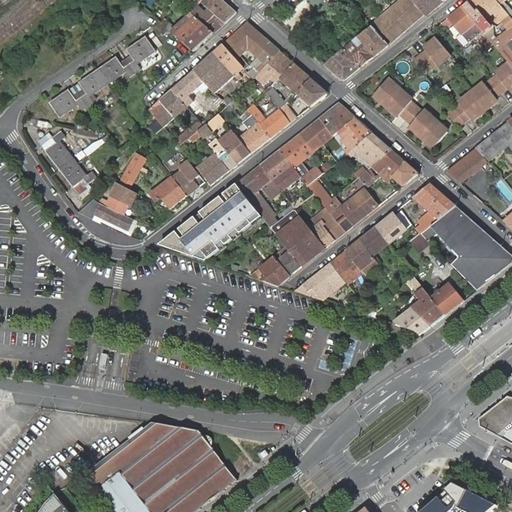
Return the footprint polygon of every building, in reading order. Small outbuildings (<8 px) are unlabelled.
[(203,0),(199,5),(192,14),(214,34),(237,13),(222,0),(203,0)] [(410,28),(425,15),(412,0),(400,0),(392,7),(410,28)] [(412,0),(425,15),(426,16),(444,2),(442,0),(412,0)] [(482,31),(493,44),(499,51),(507,45),(511,41),(511,40),(511,18),(511,19),(495,0),(470,0),(462,7),(482,31)] [(495,0),(511,19),(511,18),(511,11),(507,5),(506,6),(504,3),(507,0),(495,0)] [(192,14),(183,5),(180,8),(189,17),(193,21),(180,33),(176,29),(165,20),(162,24),(169,30),(172,33),(194,52),(214,34),(192,14)] [(373,27),(389,46),(410,28),(392,7),(371,25),(373,27)] [(462,7),(448,18),(461,33),(468,42),(482,31),(462,7)] [(162,24),(158,20),(154,26),(164,35),(169,30),(162,24)] [(248,23),(224,45),(236,59),(246,47),(258,58),(264,52),(258,47),(265,38),(248,23)] [(376,56),(389,46),(373,27),(360,37),(344,49),(325,66),(341,80),(346,80),(361,68),(376,56)] [(468,42),(461,33),(456,38),(464,46),(468,42)] [(135,61),(130,65),(136,74),(142,70),(138,64),(156,51),(146,37),(128,50),(135,61)] [(280,51),(265,38),(258,47),(264,52),(258,58),(265,64),(258,71),(261,73),(280,51)] [(439,42),(437,39),(425,49),(426,51),(420,56),(432,71),(439,65),(440,66),(452,56),(439,42)] [(499,51),(511,66),(511,41),(507,45),(499,51)] [(224,45),(214,53),(235,76),(235,77),(241,84),(245,88),(248,84),(239,74),(245,69),(236,59),(224,45)] [(260,75),(257,78),(263,83),(270,76),(277,82),(280,80),(294,64),(280,51),(261,73),(260,75)] [(214,53),(195,71),(205,82),(215,94),(218,91),(231,79),(235,76),(214,53)] [(432,71),(420,56),(414,61),(421,70),(426,76),(432,71)] [(136,74),(130,65),(125,69),(117,57),(99,70),(108,84),(127,72),(130,78),(136,74)] [(280,80),(277,82),(273,85),(277,89),(279,88),(284,83),(298,95),(312,79),(294,64),(280,80)] [(472,93),(485,110),(498,100),(497,98),(508,89),(510,91),(511,88),(511,67),(509,65),(497,74),(498,75),(486,84),(485,83),(472,93)] [(246,71),(255,80),(257,78),(260,75),(251,66),(246,71)] [(108,84),(99,70),(80,83),(88,94),(82,98),(88,107),(94,103),(90,97),(108,84)] [(195,71),(173,91),(188,107),(194,102),(189,96),(205,82),(195,71)] [(328,93),(312,79),(298,95),(311,107),(328,94),(328,93)] [(375,95),(387,106),(400,90),(388,80),(375,95)] [(80,83),(75,87),(82,98),(88,94),(80,83)] [(241,84),(238,87),(242,91),(243,93),(246,89),(245,88),(241,84)] [(75,87),(69,90),(77,101),(82,98),(75,87)] [(270,91),(268,89),(266,91),(280,110),(285,106),(293,100),(296,97),(292,93),(283,100),(274,88),(270,91)] [(88,107),(82,98),(77,101),(69,90),(50,103),(60,118),(79,105),(83,111),(88,107)] [(400,90),(387,106),(399,117),(401,115),(412,125),(410,127),(422,137),(436,122),(424,111),(423,112),(412,102),(413,101),(400,90)] [(160,102),(150,111),(165,128),(176,118),(188,107),(173,91),(160,102)] [(472,120),(485,110),(472,93),(460,103),(460,104),(448,114),(459,128),(471,118),(472,120)] [(228,97),(224,101),(229,106),(233,102),(228,97)] [(233,102),(229,106),(234,111),(236,113),(241,108),(234,101),(233,102)] [(340,103),(320,119),(334,137),(356,118),(340,103)] [(254,104),(248,110),(271,139),(291,123),(280,110),(266,120),(254,104)] [(229,106),(219,114),(224,120),(234,111),(229,106)] [(291,123),(296,120),(285,106),(280,110),(291,123)] [(239,140),(251,154),(271,139),(248,110),(245,113),(250,119),(244,124),(250,131),(239,140)] [(219,114),(208,123),(206,125),(211,131),(224,120),(219,114)] [(356,118),(334,137),(337,140),(341,136),(350,147),(326,166),(329,170),(354,150),(374,134),(356,118)] [(320,119),(301,134),(315,152),(334,137),(320,119)] [(176,133),(171,137),(177,143),(180,146),(190,138),(198,132),(205,126),(202,124),(200,121),(180,138),(176,133)] [(436,122),(422,137),(435,148),(449,133),(436,122)] [(511,127),(509,123),(477,149),(488,162),(509,146),(511,149),(511,127)] [(205,126),(198,132),(203,137),(204,138),(212,133),(211,131),(206,125),(205,126)] [(218,140),(222,145),(235,134),(232,130),(218,140)] [(46,152),(60,169),(74,159),(61,142),(66,138),(62,132),(53,139),(57,144),(46,152)] [(203,137),(198,132),(190,138),(194,144),(203,137)] [(222,145),(238,165),(251,154),(239,140),(235,134),(222,145)] [(300,135),(280,150),(295,168),(315,152),(301,134),(300,135)] [(393,151),(374,134),(354,150),(373,167),(393,151)] [(42,147),(46,152),(57,144),(53,139),(42,147)] [(216,154),(230,171),(238,165),(222,145),(218,140),(217,139),(209,145),(216,154)] [(488,162),(477,149),(449,171),(462,184),(488,162)] [(280,150),(261,165),(282,191),(284,194),(287,192),(284,190),(298,179),(306,188),(309,186),(298,172),(295,168),(280,150)] [(406,162),(393,151),(373,167),(367,171),(369,174),(375,169),(381,174),(383,176),(391,167),(397,173),(406,162)] [(147,160),(136,154),(118,185),(130,191),(147,160)] [(198,169),(211,186),(230,171),(216,154),(211,158),(206,163),(198,169)] [(74,159),(60,169),(74,187),(84,179),(88,184),(97,177),(92,171),(87,176),(78,165),(74,159)] [(181,171),(173,177),(188,197),(200,187),(197,183),(202,179),(188,161),(179,168),(181,171)] [(419,173),(406,162),(397,173),(391,167),(383,176),(389,181),(393,186),(398,182),(404,187),(419,173)] [(261,165),(250,174),(262,189),(271,200),(282,191),(261,165)] [(302,169),(298,172),(309,186),(316,180),(320,177),(327,171),(325,167),(321,171),(318,166),(307,175),(302,169)] [(367,171),(359,178),(365,185),(369,187),(383,176),(381,174),(373,178),(369,174),(367,171)] [(250,174),(237,184),(255,207),(271,228),(278,223),(255,194),(262,189),(250,174)] [(188,197),(173,177),(151,194),(149,192),(146,194),(152,200),(154,198),(157,202),(160,200),(164,206),(166,204),(171,210),(178,204),(181,202),(188,197)] [(507,201),(511,197),(511,191),(503,178),(496,183),(507,201)] [(88,184),(84,179),(74,187),(83,200),(94,191),(88,184)] [(325,206),(327,208),(346,232),(353,227),(339,209),(343,206),(336,197),(332,200),(316,180),(309,186),(315,194),(325,206)] [(109,196),(113,197),(130,206),(132,207),(138,195),(130,191),(118,185),(115,184),(109,196)] [(431,184),(413,198),(430,212),(418,221),(422,225),(415,230),(420,235),(421,234),(432,225),(456,206),(431,184)] [(261,218),(235,186),(160,245),(182,253),(181,254),(205,262),(261,218)] [(309,186),(306,188),(309,193),(312,196),(315,194),(309,186)] [(364,189),(343,206),(339,209),(353,227),(378,207),(364,189)] [(101,196),(95,200),(100,203),(125,215),(130,206),(113,197),(110,201),(101,196)] [(95,200),(79,213),(93,220),(96,215),(128,231),(133,219),(125,215),(100,203),(95,200)] [(293,206),(282,214),(285,217),(296,209),(293,206)] [(511,255),(467,215),(456,206),(432,225),(421,234),(429,241),(437,234),(459,257),(452,265),(478,291),(511,263),(511,255)] [(497,216),(508,225),(511,221),(511,213),(505,207),(497,216)] [(313,222),(309,225),(326,248),(346,232),(327,208),(312,220),(313,222)] [(278,223),(271,228),(277,235),(279,237),(287,248),(290,252),(302,267),(326,248),(309,225),(302,217),(296,209),(285,217),(278,223)] [(393,214),(360,240),(373,257),(407,231),(393,214)] [(277,235),(271,228),(265,233),(259,237),(263,241),(271,235),(275,240),(279,237),(277,235)] [(420,235),(411,242),(420,253),(431,244),(429,241),(421,234),(420,235)] [(360,240),(346,252),(359,268),(363,273),(365,276),(379,264),(373,257),(360,240)] [(290,252),(287,248),(279,254),(282,259),(280,260),(292,275),(302,267),(290,252)] [(346,252),(331,263),(343,278),(344,280),(359,268),(346,252)] [(251,278),(262,282),(278,287),(290,276),(275,257),(261,269),(251,278)] [(331,263),(319,273),(330,288),(339,281),(343,278),(331,263)] [(359,268),(344,280),(348,284),(363,273),(359,268)] [(330,288),(319,273),(295,291),(323,301),(324,298),(321,295),(330,288)] [(441,292),(432,299),(446,316),(465,301),(451,284),(441,292)] [(413,308),(432,327),(446,316),(432,299),(431,297),(424,288),(419,292),(416,294),(422,301),(413,308)] [(413,308),(392,324),(414,332),(420,336),(432,327),(413,308)] [(110,355),(103,353),(100,368),(107,370),(110,355)] [(480,427),(511,444),(511,397),(508,397),(481,420),(480,427)] [(200,432),(158,424),(153,423),(110,457),(86,476),(100,493),(114,511),(195,511),(237,480),(225,465),(223,462),(220,459),(208,442),(200,432)] [(266,450),(261,454),(264,458),(270,454),(266,450)] [(497,506),(455,484),(422,511),(489,511),(490,511),(497,506)] [(70,511),(56,494),(47,504),(41,511),(70,511)]
